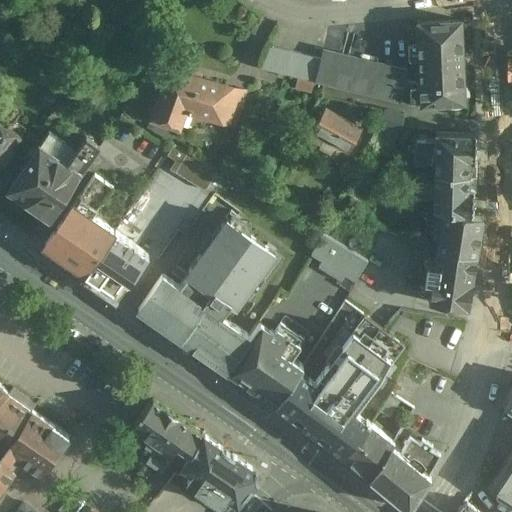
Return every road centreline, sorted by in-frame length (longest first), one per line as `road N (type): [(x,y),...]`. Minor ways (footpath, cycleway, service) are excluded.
road 1 (tertiary): [(305,465),(0,246)]
road 2 (residential): [(511,221),(497,339),(473,435),(433,511)]
